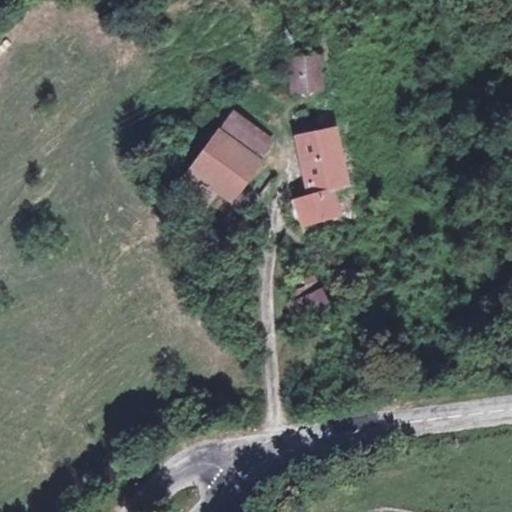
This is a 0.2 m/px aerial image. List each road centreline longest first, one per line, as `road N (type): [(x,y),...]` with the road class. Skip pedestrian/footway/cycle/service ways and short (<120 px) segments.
road 1 (track): [(304,100),(281,170),(270,249),(283,453)]
road 2 (tertiary): [(511,406),(310,441),(243,480)]
road 3 (tertiary): [(243,480),(226,467),(191,465),(137,511)]
